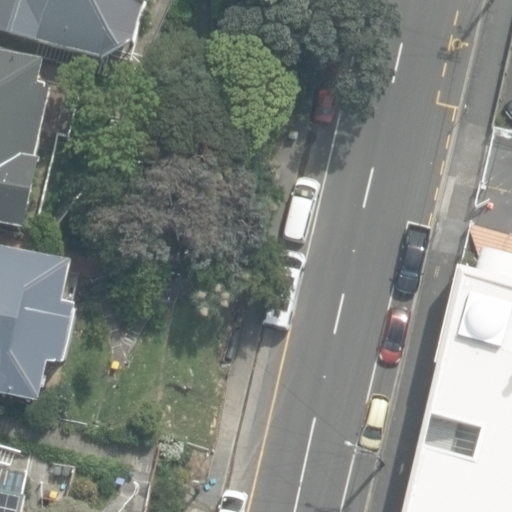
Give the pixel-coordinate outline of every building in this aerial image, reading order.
[(0,0),(0,29),(112,63),(149,44),(159,9),(165,10),(168,0),(0,0)] [(52,87),(57,64),(0,52),(0,224),(40,232),(55,162),(48,160),(64,89),(52,87)] [(0,396),(41,407),(50,369),(65,370),(79,310),(65,306),(74,267),(0,249),(0,396)] [(478,277),(461,272),(442,355),(407,511),(511,511),(511,260),(485,253),(478,277)] [(0,511),(25,511),(27,503),(0,497),(0,511)]
